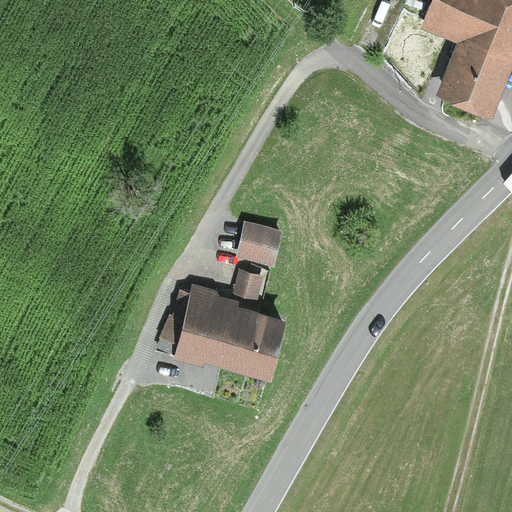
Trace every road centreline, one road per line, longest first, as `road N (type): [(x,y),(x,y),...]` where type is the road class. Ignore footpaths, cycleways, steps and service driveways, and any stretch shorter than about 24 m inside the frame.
road 1 (tertiary): [(511,168),(381,305),(260,511)]
road 2 (track): [(443,511),(511,271)]
